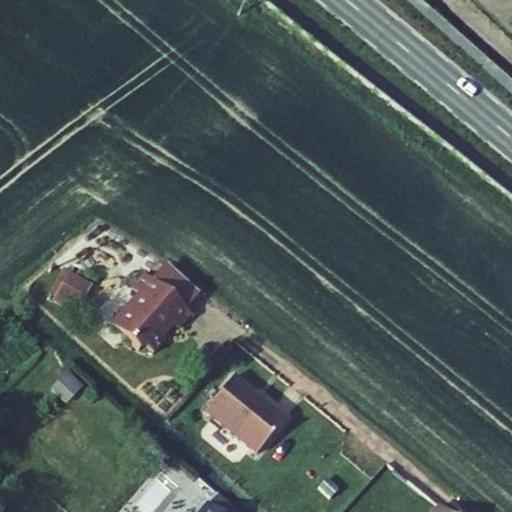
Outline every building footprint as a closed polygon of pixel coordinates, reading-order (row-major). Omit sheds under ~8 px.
[(72,312),(87,285),(62,271),(49,296),(54,298),(52,301),(72,312)] [(190,315),(145,274),(131,290),(138,296),(111,327),(139,351),(143,346),(153,354),(164,341),(160,338),(171,325),(177,330),(190,315)] [(65,377),(51,392),(66,405),(80,390),(65,377)] [(273,409),(234,377),(205,413),(257,455),(288,417),(274,406),(273,409)] [(340,488),(328,478),(318,489),(329,500),(340,488)] [(235,511),(218,496),(204,511),(235,511)]
